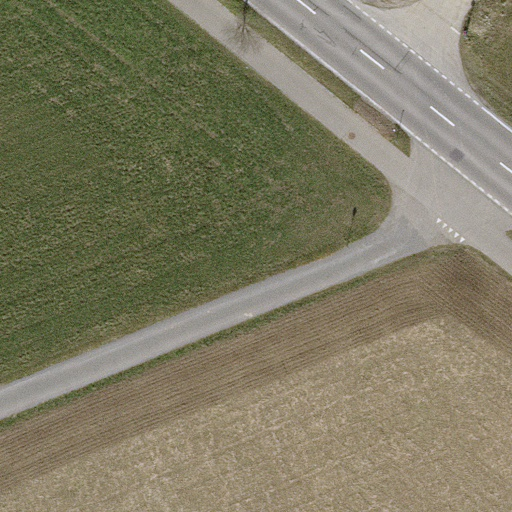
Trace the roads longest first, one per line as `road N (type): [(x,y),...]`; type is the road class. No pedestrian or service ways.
road 1 (track): [(0,408),(473,216),(511,172)]
road 2 (secondary): [(511,170),(301,0)]
